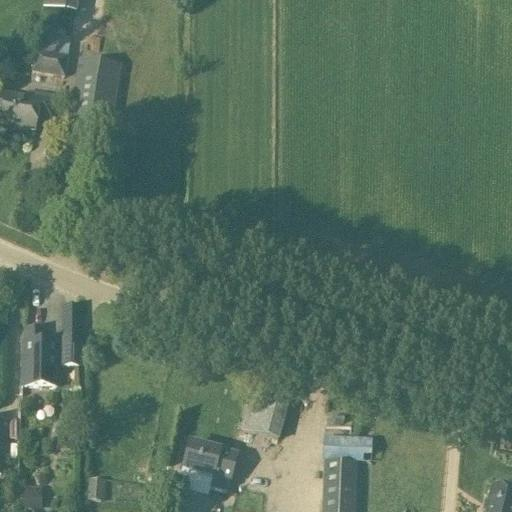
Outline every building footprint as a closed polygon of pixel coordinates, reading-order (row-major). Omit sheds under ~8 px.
[(44,0),(43,12),(74,16),(76,0),(44,0)] [(31,76),(66,82),(69,60),(35,55),(31,76)] [(118,69),(79,62),(68,125),(108,132),(118,69)] [(0,130),(15,133),(15,131),(34,134),(36,119),(51,122),(55,98),(28,94),(27,100),(0,95),(0,130)] [(20,389),(56,390),(57,345),(42,345),(43,331),(22,330),(22,344),(21,344),(20,389)] [(79,370),(80,344),(62,344),(61,369),(79,370)] [(286,410),(250,400),(242,433),(277,442),(286,410)] [(235,458),(219,454),(187,446),(181,471),(211,479),(208,490),(226,495),(235,458)] [(355,511),(357,466),(323,465),(320,511),(355,511)] [(106,484),(89,483),(88,504),(104,505),(106,484)] [(511,511),(511,492),(490,488),(484,511),(511,511)] [(20,511),(41,511),(42,492),(21,491),(20,511)]
